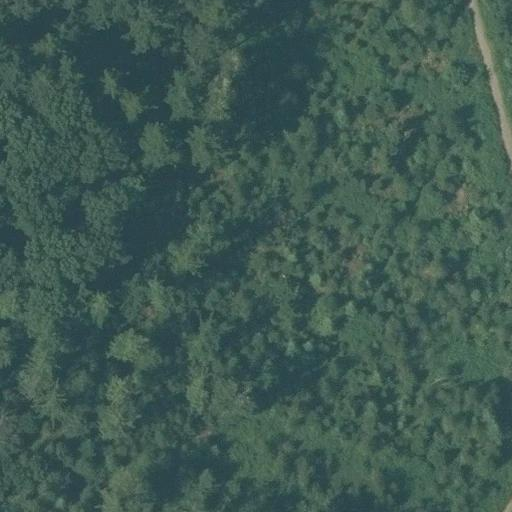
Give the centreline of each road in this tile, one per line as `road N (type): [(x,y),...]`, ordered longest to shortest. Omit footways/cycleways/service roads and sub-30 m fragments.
road 1 (track): [(0,454),(159,511)]
road 2 (track): [(472,0),(511,161)]
